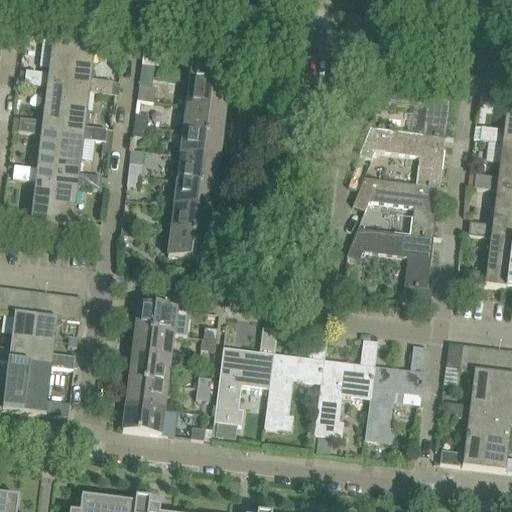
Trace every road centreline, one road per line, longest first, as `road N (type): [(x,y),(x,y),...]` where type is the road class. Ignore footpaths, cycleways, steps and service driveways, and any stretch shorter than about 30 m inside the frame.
road 1 (residential): [(88,448),(420,490)]
road 2 (residential): [(440,332),(469,63)]
road 3 (residential): [(104,290),(130,21)]
road 4 (residential): [(329,318),(361,50)]
road 5 (residential): [(329,318),(104,290)]
road 6 (residential): [(420,490),(440,332)]
road 7 (residential): [(88,448),(104,290)]
road 8 (residential): [(0,136),(14,6)]
